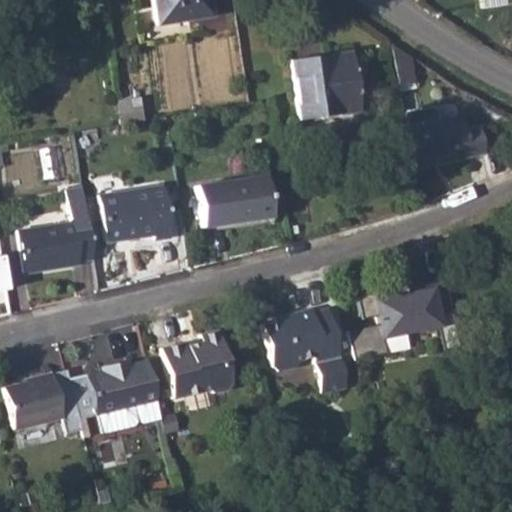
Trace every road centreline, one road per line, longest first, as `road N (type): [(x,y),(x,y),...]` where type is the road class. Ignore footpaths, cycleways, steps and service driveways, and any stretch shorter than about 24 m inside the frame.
road 1 (residential): [(511,186),(284,268),(0,349)]
road 2 (residential): [(379,3),(511,83)]
